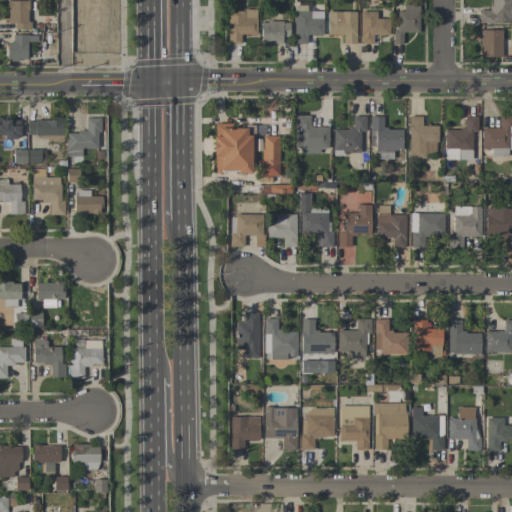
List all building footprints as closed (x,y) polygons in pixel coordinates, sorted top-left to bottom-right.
[(28,1),(7,0),(6,28),(28,28),(28,1)] [(511,22),(511,0),(490,0),(491,10),(478,10),(478,23),(511,22)] [(418,32),(418,4),(403,4),(403,11),(394,11),(394,44),(402,44),(402,32),(418,32)] [(256,35),(256,11),(227,10),(227,44),(240,44),(240,34),(256,35)] [(293,43),(306,44),(306,35),(322,35),(322,12),(294,11),(293,43)] [(356,12),(327,11),(326,34),(343,35),(342,43),(355,44),(356,12)] [(373,44),(373,35),(389,34),(388,18),(376,19),(376,11),(359,12),(360,44),(373,44)] [(282,43),(282,37),(289,37),(289,22),(260,21),(260,43),(282,43)] [(479,57),(502,56),(501,30),(479,30),(479,57)] [(6,42),(5,59),(26,59),(27,42),(36,42),(36,35),(11,34),(11,42),(6,42)] [(327,127),(310,127),(310,115),(295,115),(295,152),(318,152),(319,148),(327,148),(327,127)] [(481,128),(481,149),(491,149),(491,156),(507,156),(508,149),(511,148),(511,115),(499,116),(499,128),(481,128)] [(359,152),(360,132),(365,132),(365,116),(352,116),(352,129),(332,128),(332,151),(359,152)] [(401,151),(402,129),(382,129),(383,117),(371,116),(370,150),(401,151)] [(422,116),(409,116),(408,158),(425,158),(425,152),(436,152),(437,126),(421,125),(422,116)] [(445,129),(444,159),(471,160),(472,131),(476,132),(477,117),(463,116),(463,129),(445,129)] [(65,156),(81,157),(82,148),(98,149),(99,118),(85,118),(85,132),(65,132),(65,156)] [(0,137),(19,138),(19,119),(0,119),(0,137)] [(27,119),(26,135),(62,135),(63,120),(27,119)] [(250,172),(250,128),(229,128),(229,123),(214,123),(214,135),(213,135),(213,172),(250,172)] [(278,176),(279,136),(261,135),(260,176),(278,176)] [(32,151),(18,150),(18,162),(32,163),(32,151)] [(31,201),(48,201),(48,214),(64,215),(64,199),(59,199),(60,177),(44,177),(44,169),(31,169),(31,201)] [(19,184),(7,184),(7,179),(0,179),(0,201),(8,201),(8,214),(23,214),(23,201),(19,201),(19,184)] [(101,196),(89,196),(89,190),(74,190),(74,213),(100,213),(101,196)] [(298,211),(309,211),(310,193),(299,193),(298,211)] [(370,204),(356,205),(356,212),(343,213),(343,231),(336,231),(337,247),(351,247),(350,234),(370,234),(370,204)] [(405,214),(388,214),(389,205),(376,205),(376,237),(391,238),(391,247),(404,247),(405,214)] [(480,236),(480,206),(453,206),(453,234),(447,234),(447,248),(463,247),(463,237),(480,236)] [(511,207),(484,208),(484,236),(498,236),(499,250),(511,250),(511,207)] [(299,211),(300,234),(317,233),(317,247),(332,246),(332,231),(327,231),(327,211),(299,211)] [(443,213),(410,212),(409,247),(425,247),(425,234),(443,235),(443,213)] [(262,215),(229,214),(228,246),(243,246),(243,235),(254,236),(254,246),(261,246),(262,215)] [(295,214),(275,214),(274,221),(266,221),(266,238),(282,238),(282,246),(295,246),(295,214)] [(3,306),(18,307),(19,282),(0,281),(0,299),(3,299),(3,306)] [(41,308),(55,307),(55,299),(63,299),(63,282),(34,283),(35,299),(41,299),(41,308)] [(258,312),(242,312),(242,322),(235,322),(235,350),(243,350),(243,358),(257,359),(258,312)] [(277,319),(263,319),(262,358),(296,359),(296,332),(277,332),(277,319)] [(300,353),(333,353),(332,331),(314,332),(313,319),(299,319),(300,353)] [(337,330),(337,357),(365,357),(364,333),(370,333),(370,319),(356,319),(356,330),(337,330)] [(511,319),(502,319),(502,331),(484,331),(485,353),(511,352),(511,345),(511,319)] [(441,329),(425,329),(425,320),(412,320),(413,351),(430,351),(429,345),(441,344),(441,329)] [(480,332),(461,332),(461,320),(448,320),(448,354),(480,354),(480,332)] [(60,347),(46,347),(46,339),(31,338),(30,363),(49,364),(49,377),(64,377),(64,362),(60,362),(60,347)] [(23,364),(23,340),(10,340),(10,347),(0,346),(0,377),(6,378),(6,364),(23,364)] [(101,340),(84,340),(84,349),(69,349),(69,378),(83,378),(83,365),(101,365),(101,340)] [(333,373),(333,361),(300,360),(300,373),(333,373)] [(405,403),(372,403),(373,450),(390,449),(390,441),(406,440),(405,403)] [(338,441),(354,440),(354,450),(367,450),(367,405),(338,406),(338,441)] [(262,438),(281,438),(281,449),(295,450),(296,408),(263,407),(262,438)] [(411,437),(430,437),(430,450),(443,450),(442,415),(421,416),(421,407),(410,407),(411,437)] [(447,418),(447,439),(465,439),(465,450),(477,450),(475,407),(456,407),(456,418),(447,418)] [(332,436),(332,408),(305,408),(305,419),(300,419),(300,449),(313,450),(313,436),(332,436)] [(259,417),(230,416),(229,449),(243,449),(243,440),(258,440),(259,417)] [(485,450),(498,450),(499,441),(511,441),(511,424),(502,425),(502,417),(486,417),(485,450)] [(82,470),(98,469),(97,444),(71,445),(71,463),(82,462),(82,470)] [(0,477),(14,477),(14,462),(20,462),(20,445),(0,445),(0,477)] [(59,462),(59,445),(31,446),(31,462),(59,462)] [(53,490),(66,490),(66,477),(54,477),(53,490)]
